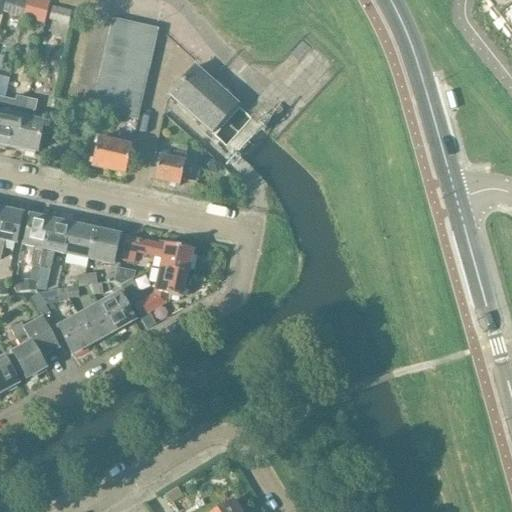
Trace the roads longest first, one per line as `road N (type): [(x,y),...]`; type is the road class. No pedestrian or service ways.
road 1 (residential): [(0,431),(237,298),(249,233),(0,179)]
road 2 (tertiary): [(511,409),(454,197)]
road 3 (tertiary): [(454,197),(388,0)]
road 4 (residential): [(78,511),(198,438),(222,434)]
